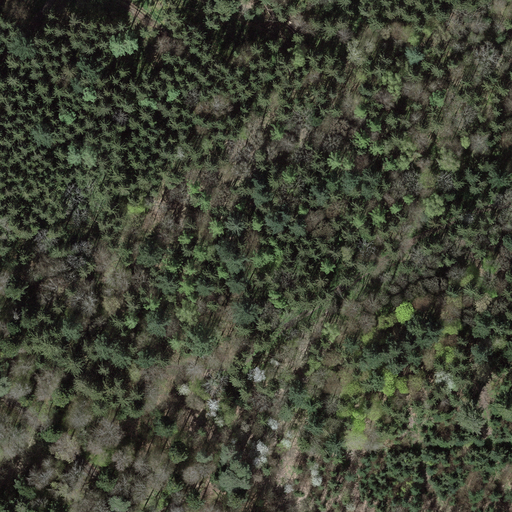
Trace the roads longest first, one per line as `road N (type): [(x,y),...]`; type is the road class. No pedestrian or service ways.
road 1 (track): [(511,203),(451,218),(387,252),(262,346)]
road 2 (track): [(125,511),(82,461),(0,389)]
